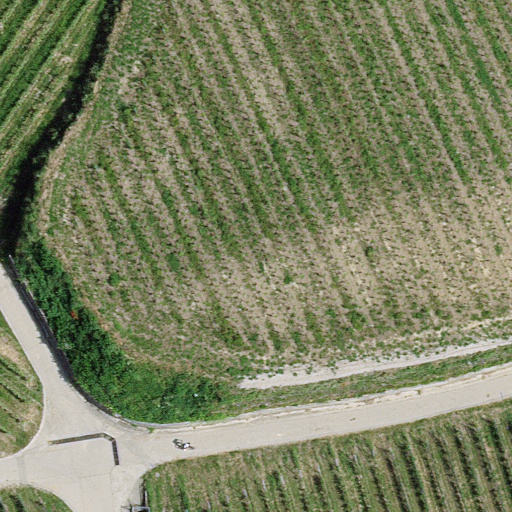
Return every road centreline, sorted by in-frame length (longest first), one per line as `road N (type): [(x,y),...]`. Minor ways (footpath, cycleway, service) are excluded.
road 1 (track): [(511,384),(408,410),(86,458)]
road 2 (track): [(0,285),(86,458)]
